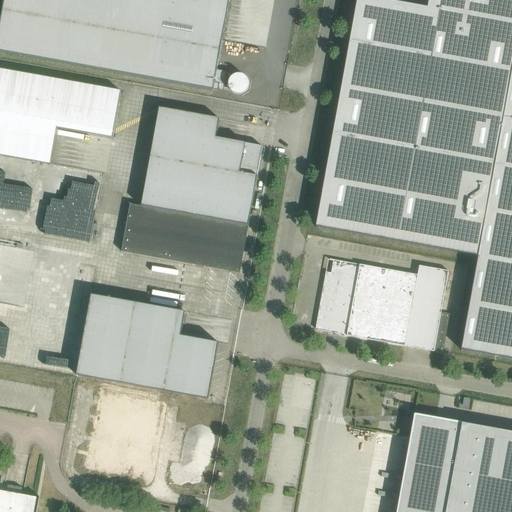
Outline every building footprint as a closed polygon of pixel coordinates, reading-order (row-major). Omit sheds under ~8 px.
[(4,0),(0,25),(0,52),(213,91),(213,89),(223,91),(227,72),(217,70),(229,0),(4,0)] [(383,0),(357,0),(316,227),(478,257),(461,350),(511,359),(511,0),(428,0),(427,8),(383,0)] [(0,69),(0,155),(51,165),(57,128),(112,138),(121,92),(0,69)] [(230,76),(231,93),(249,92),(248,75),(230,76)] [(141,206),(248,226),(262,147),(216,138),(219,119),(159,108),(141,206)] [(130,204),(121,252),(181,262),(239,273),(248,226),(130,204)] [(420,265),(418,273),(328,259),(317,332),(436,350),(439,332),(447,333),(450,314),(443,313),(449,270),(420,265)] [(91,295),(76,375),(208,399),(218,343),(181,336),(185,312),(91,295)] [(0,355),(10,355),(11,339),(7,339),(8,331),(0,330),(0,355)] [(76,375),(62,455),(156,472),(160,448),(198,455),(208,399),(76,375)] [(511,511),(511,432),(415,415),(397,511),(511,511)] [(0,511),(33,511),(36,498),(37,498),(37,497),(0,490),(0,511)]
